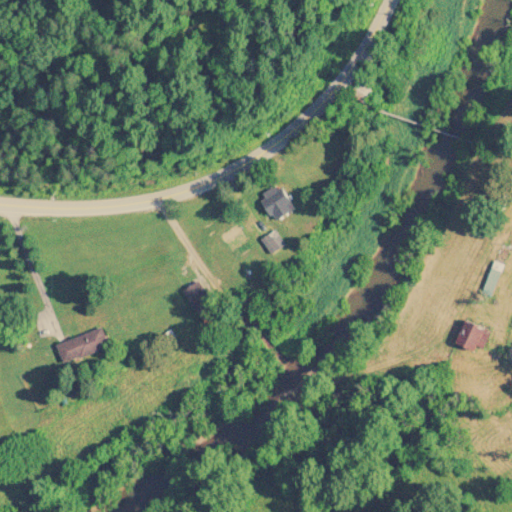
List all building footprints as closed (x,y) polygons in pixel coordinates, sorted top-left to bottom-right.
[(378,90),(360,82),(353,97),(371,106),(378,90)] [(282,223),(299,208),(279,185),(262,200),(282,223)] [(263,241),(275,256),(288,246),(276,231),(263,241)] [(510,249),(501,246),(484,295),(495,299),(504,272),(502,272),(510,249)] [(208,323),(223,312),(200,282),(185,293),(208,323)] [(111,350),(105,330),(57,344),(63,364),(111,350)]
